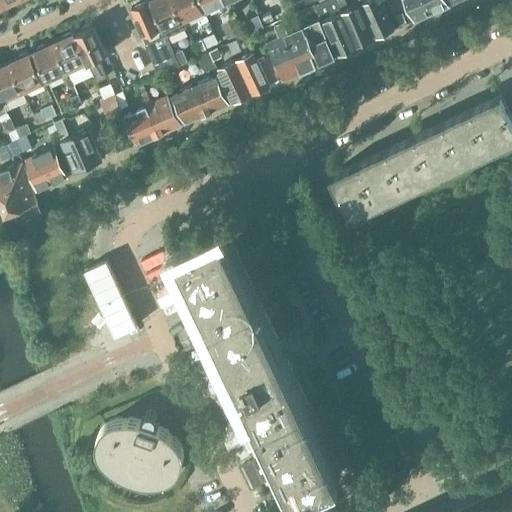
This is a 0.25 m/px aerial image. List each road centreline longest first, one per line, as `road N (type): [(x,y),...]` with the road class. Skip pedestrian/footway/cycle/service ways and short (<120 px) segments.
road 1 (residential): [(369,511),(425,486),(273,157)]
road 2 (residential): [(160,338),(124,241),(141,221),(273,157)]
road 3 (residential): [(273,157),(511,44)]
road 4 (residential): [(240,511),(160,338)]
